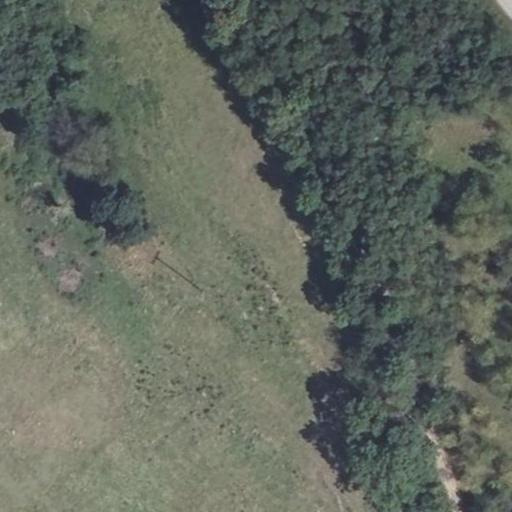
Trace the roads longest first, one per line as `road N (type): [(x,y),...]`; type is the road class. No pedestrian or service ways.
road 1 (track): [(393,309),(275,0)]
road 2 (track): [(457,511),(393,309)]
